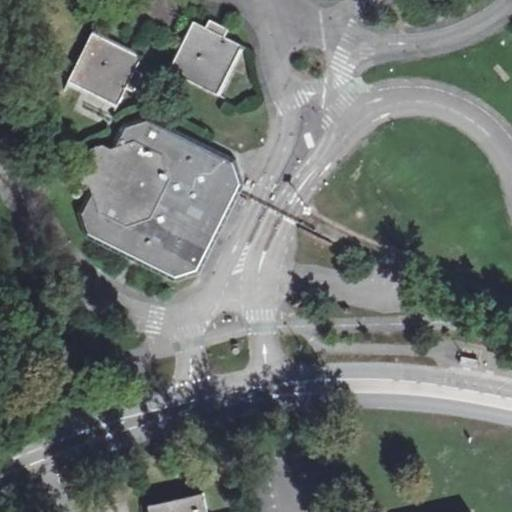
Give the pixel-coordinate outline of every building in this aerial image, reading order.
[(185,63),(176,60),(170,73),(218,96),(241,47),(224,39),(227,30),(210,22),(206,29),(194,24),(187,37),(196,41),(185,63)] [(100,49),(105,41),(92,36),(70,82),(117,106),(125,89),(133,94),(141,75),(134,71),(140,58),(126,52),(123,60),(100,49)] [(196,41),(187,37),(176,60),(185,63),(196,41)] [(123,60),(126,52),(105,41),(100,49),(123,60)] [(80,173),(84,186),(90,190),(77,214),(86,238),(174,283),(200,275),(241,192),(236,162),(146,118),(121,125),(110,147),(105,145),(91,150),(80,173)] [(462,357),(460,367),(481,371),(483,362),(462,357)] [(207,511),(203,494),(147,506),(148,511),(207,511)]
